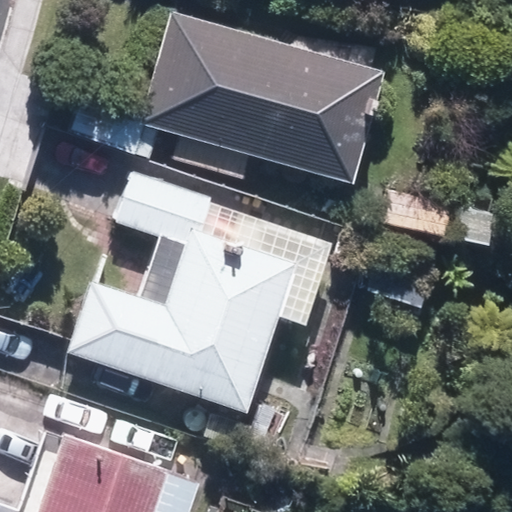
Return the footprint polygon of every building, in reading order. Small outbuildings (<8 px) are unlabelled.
[(369,72),(165,14),(135,118),(339,177),(369,72)] [(85,279),(60,350),(235,409),(268,314),(292,322),(319,242),(201,202),(203,196),(130,172),(113,222),(152,235),(132,295),(85,279)] [(484,212),(379,186),(370,221),(475,247),(484,212)] [(434,266),(363,248),(352,289),(423,307),(434,266)] [(132,511),(149,466),(50,432),(22,511),(132,511)]
